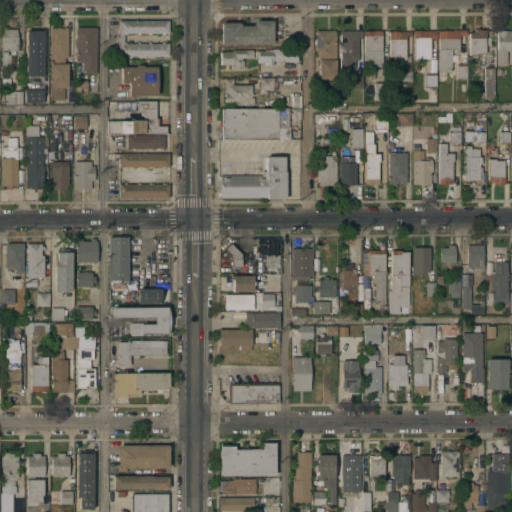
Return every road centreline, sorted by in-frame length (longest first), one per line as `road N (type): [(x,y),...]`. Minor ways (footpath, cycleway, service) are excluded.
road 1 (tertiary): [(0,217),(511,214)]
road 2 (residential): [(0,425),(511,425)]
road 3 (residential): [(0,1),(285,0)]
road 4 (secondary): [(195,236),(196,511)]
road 5 (secondary): [(194,0),(194,202)]
